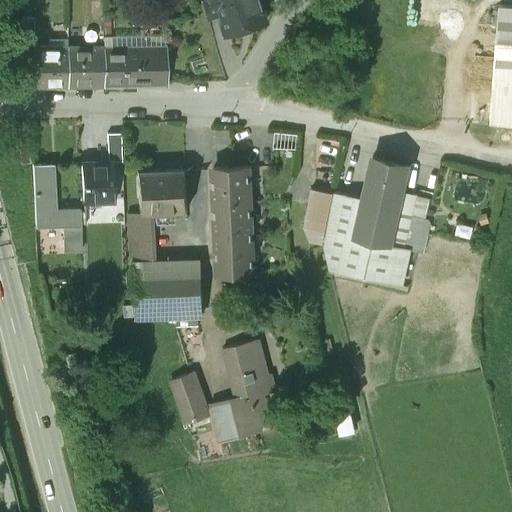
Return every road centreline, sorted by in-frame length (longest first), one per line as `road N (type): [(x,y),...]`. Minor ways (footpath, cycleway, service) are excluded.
road 1 (unclassified): [(230,103),(511,168)]
road 2 (secondary): [(0,267),(61,511)]
road 3 (unclassified): [(0,107),(230,103)]
road 4 (unclassified): [(230,103),(301,0)]
